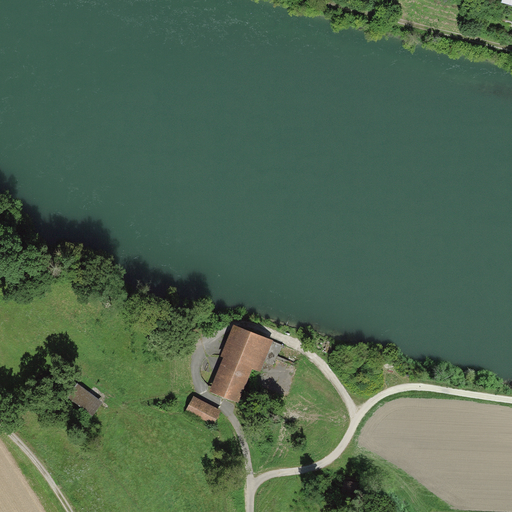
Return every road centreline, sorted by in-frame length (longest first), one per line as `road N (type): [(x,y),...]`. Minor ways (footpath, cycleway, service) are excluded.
road 1 (track): [(358,418),(322,357),(298,343),(232,322),(206,324),(189,341)]
road 2 (track): [(320,0),(511,49)]
road 3 (track): [(511,399),(404,384),(377,394),(358,418)]
road 4 (track): [(250,488),(238,436),(228,412),(202,395),(189,341)]
road 5 (track): [(358,418),(330,459),(261,477),(250,488)]
